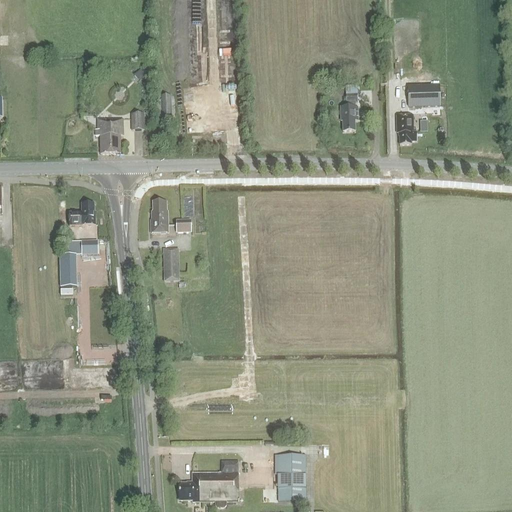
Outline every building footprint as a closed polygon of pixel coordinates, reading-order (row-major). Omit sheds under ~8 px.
[(440,86),(408,87),(408,109),(440,108),(440,86)] [(346,87),(346,94),(346,108),(340,109),(341,122),(342,122),(343,133),(355,133),(354,123),(358,122),(357,108),(355,108),(355,104),(357,104),(357,87),(346,87)] [(172,118),(171,97),(154,97),(155,118),(172,118)] [(144,132),(144,115),(131,116),(131,132),(144,132)] [(410,143),(416,143),(416,134),(413,134),(413,117),(396,117),(396,133),(399,133),(399,147),(410,147),(410,143)] [(123,137),(123,121),(97,121),(97,129),(95,129),(96,138),(100,138),(100,156),(120,156),(120,137),(123,137)] [(151,235),(168,234),(167,212),(166,212),(166,203),(153,204),(153,215),(150,215),(151,235)] [(94,205),(81,206),(82,214),(69,214),(69,229),(95,228),(95,214),(94,214),(94,205)] [(207,217),(197,217),(197,232),(207,232),(207,217)] [(191,234),(191,221),(176,221),(176,235),(191,234)] [(98,256),(97,242),(81,243),(81,256),(98,256)] [(180,283),(179,251),(163,251),(164,283),(180,283)] [(72,290),(72,259),(62,260),(63,290),(72,290)] [(306,503),(306,457),(277,457),(277,503),(306,503)] [(238,462),(221,462),(221,475),(192,475),(192,484),(187,484),(187,485),(178,485),(178,487),(177,487),(177,492),(179,492),(179,502),(192,502),(192,504),(214,504),(214,507),(217,510),(224,510),(226,507),(226,504),(238,503),(238,462)]
